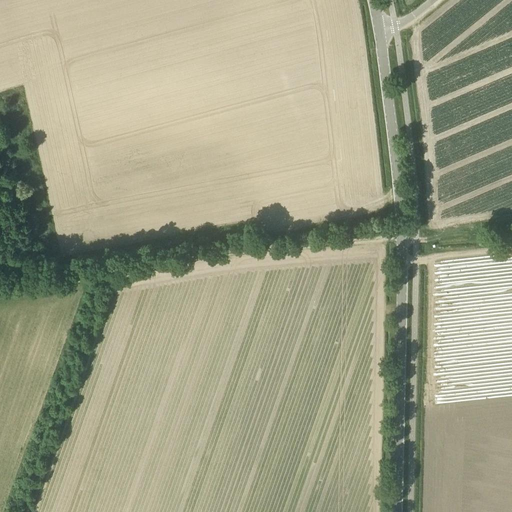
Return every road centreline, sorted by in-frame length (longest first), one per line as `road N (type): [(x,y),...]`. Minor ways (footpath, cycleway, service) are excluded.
road 1 (tertiary): [(395,511),(400,236),(379,32)]
road 2 (track): [(0,292),(400,236)]
